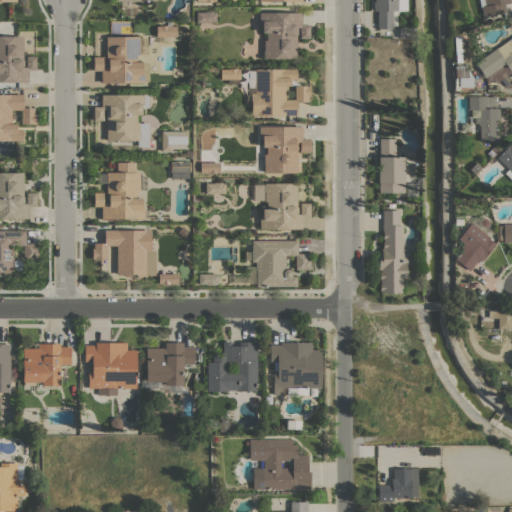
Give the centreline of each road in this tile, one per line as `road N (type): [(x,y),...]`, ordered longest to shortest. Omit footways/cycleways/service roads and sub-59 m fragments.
road 1 (residential): [(343,511),(346,0)]
road 2 (residential): [(344,307),(0,308)]
road 3 (residential): [(64,308),(63,0)]
